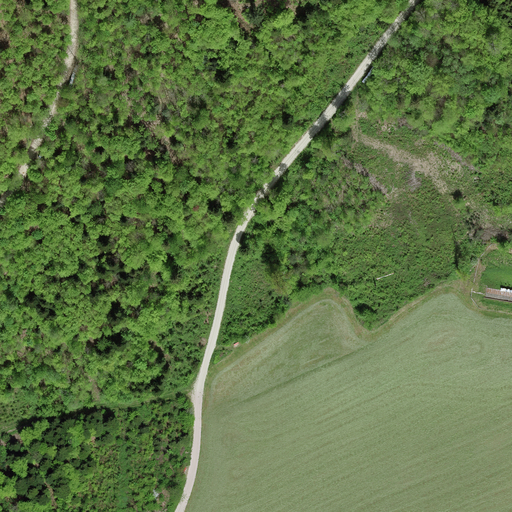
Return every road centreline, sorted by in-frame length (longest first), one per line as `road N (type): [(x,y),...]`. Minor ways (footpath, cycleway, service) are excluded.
road 1 (track): [(0,201),(17,184),(63,83),(74,0)]
road 2 (track): [(0,429),(197,390)]
